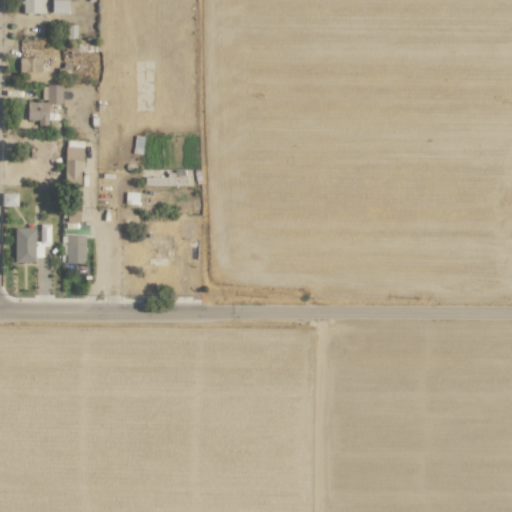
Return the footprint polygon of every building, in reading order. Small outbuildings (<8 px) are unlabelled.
[(44,13),(44,0),(21,0),(22,13),(44,13)] [(49,0),(50,13),(67,13),(67,0),(49,0)] [(40,72),(40,58),(18,58),(18,72),(40,72)] [(41,85),(40,102),(60,103),(61,85),(41,85)] [(37,125),(46,125),(46,102),(26,102),(26,120),(37,120),(37,125)] [(80,193),(81,141),(64,141),(63,193),(80,193)] [(0,206),(16,206),(16,193),(0,193),(0,206)] [(78,222),(78,211),(66,211),(65,221),(78,222)] [(49,225),(39,225),(38,245),(48,245),(49,225)] [(33,228),(13,228),(14,263),(34,262),(33,228)] [(61,263),(84,263),(83,235),(61,235),(61,263)]
